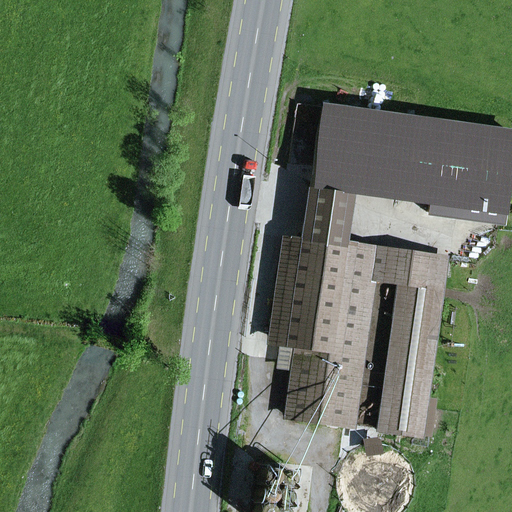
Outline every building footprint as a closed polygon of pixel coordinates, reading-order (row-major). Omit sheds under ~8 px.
[(313,167),(303,240),(333,244),(342,181),(399,189),(409,119),(321,107),(313,167)] [(427,213),(498,223),(511,133),(409,119),(399,189),(430,193),(427,213)] [(379,429),(419,435),(443,259),(333,244),(303,240),(293,239),(278,343),(297,345),(294,370),(287,416),(345,424),(365,275),(400,280),(379,429)] [(275,368),(294,370),(297,345),(278,343),(275,368)] [(364,457),(381,455),(380,446),(379,437),(361,440),(362,448),(364,457)]
